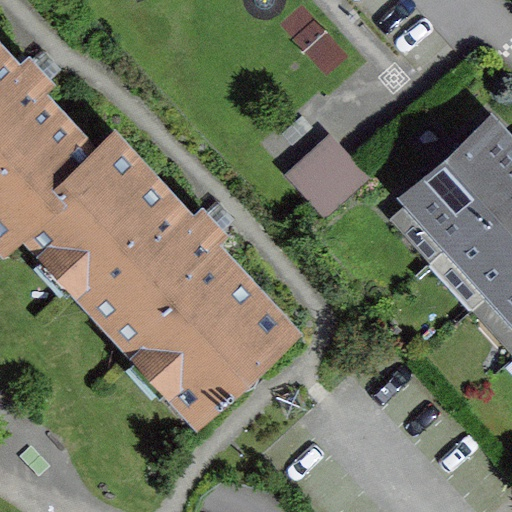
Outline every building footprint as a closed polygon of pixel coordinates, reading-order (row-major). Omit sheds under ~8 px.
[(95,149),(0,44),(0,253),(5,259),(23,243),(64,206),(50,190),(95,149)] [(445,245),(511,184),(511,131),(495,113),(401,196),(445,245)] [(64,206),(23,243),(196,433),(302,337),(115,130),(95,149),(50,190),(64,206)] [(370,180),(331,134),(284,174),(324,220),(370,180)] [(488,293),(511,271),(511,184),(445,245),(488,293)] [(511,319),(511,271),(488,293),(511,319)]
